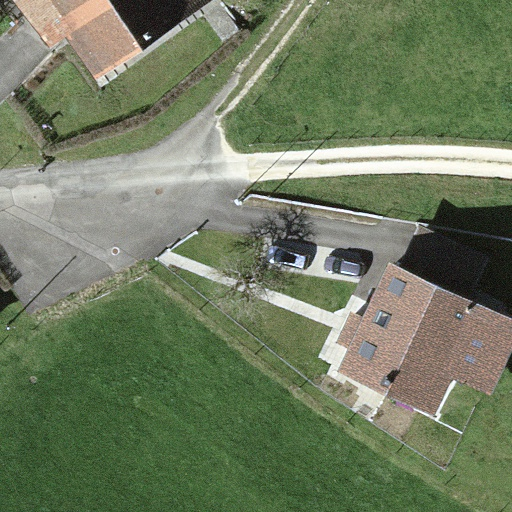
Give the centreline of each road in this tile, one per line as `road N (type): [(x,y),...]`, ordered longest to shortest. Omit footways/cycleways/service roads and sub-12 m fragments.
road 1 (track): [(511,157),(164,169)]
road 2 (track): [(164,169),(304,0)]
road 3 (residential): [(164,169),(0,180)]
